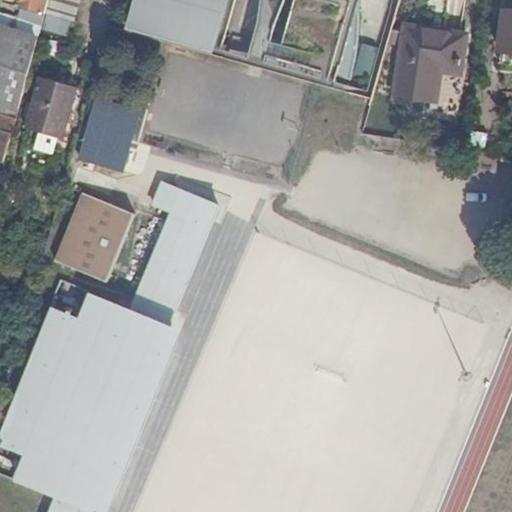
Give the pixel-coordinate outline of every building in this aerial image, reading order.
[(23,0),(21,8),(44,14),(47,0),(23,0)] [(47,0),(44,14),(71,22),(76,0),(47,0)] [(134,0),(125,31),(349,95),(352,82),(357,57),(358,41),(360,23),(359,1),(359,0),(134,0)] [(511,13),(505,12),(499,55),(511,56),(511,13)] [(23,90),(36,40),(0,28),(0,102),(17,108),(23,90)] [(463,35),(405,29),(398,99),(435,102),(439,67),(459,69),(463,35)] [(367,78),(375,50),(362,46),(354,74),(367,78)] [(57,86),(58,81),(39,76),(25,127),(38,131),(44,133),(57,86)] [(76,86),(58,81),(57,86),(75,92),(76,86)] [(57,86),(44,133),(57,137),(61,138),(75,92),(57,86)] [(137,111),(97,100),(79,165),(119,176),(137,111)] [(0,163),(7,165),(17,119),(0,115),(0,163)] [(38,131),(33,148),(52,153),(57,137),(44,133),(38,131)] [(217,210),(164,187),(155,207),(173,215),(171,222),(155,217),(148,235),(163,241),(131,318),(92,302),(81,327),(53,316),(0,443),(0,445),(28,457),(16,483),(44,495),(42,499),(21,490),(12,511),(45,511),(52,498),(56,500),(51,511),(96,511),(170,334),(166,332),(217,210)] [(108,285),(134,216),(81,196),(55,264),(108,285)]
